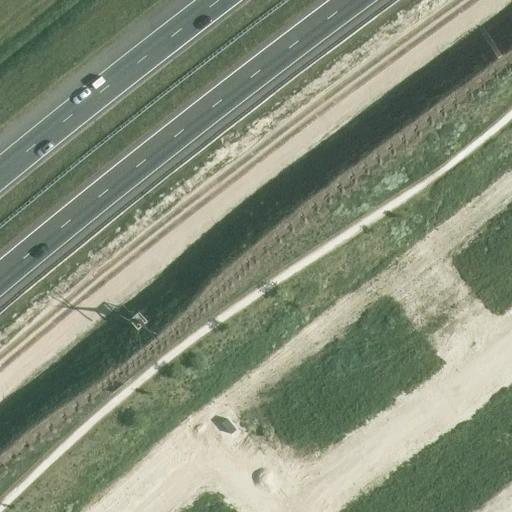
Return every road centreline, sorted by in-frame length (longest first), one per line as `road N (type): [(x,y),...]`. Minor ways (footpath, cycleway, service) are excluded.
road 1 (motorway): [(0,285),(362,0)]
road 2 (motorway): [(225,0),(0,178)]
road 3 (residential): [(511,347),(307,511)]
road 4 (residential): [(258,511),(202,460),(145,511)]
